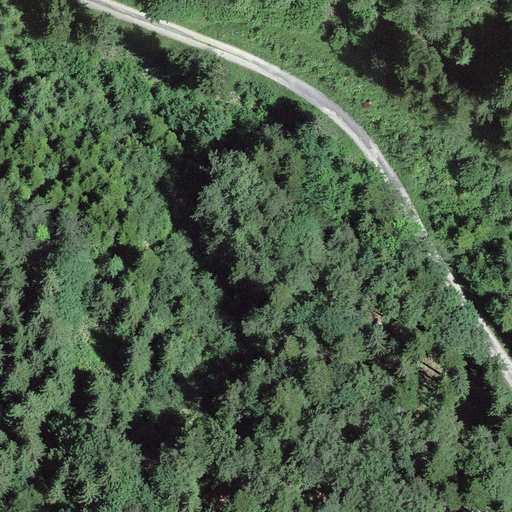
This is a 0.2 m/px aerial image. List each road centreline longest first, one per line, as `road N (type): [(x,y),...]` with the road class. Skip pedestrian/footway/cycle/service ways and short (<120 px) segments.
road 1 (track): [(511,375),(388,174),(341,117),(259,70),(83,0)]
road 2 (track): [(190,39),(239,21),(293,30),(511,160)]
